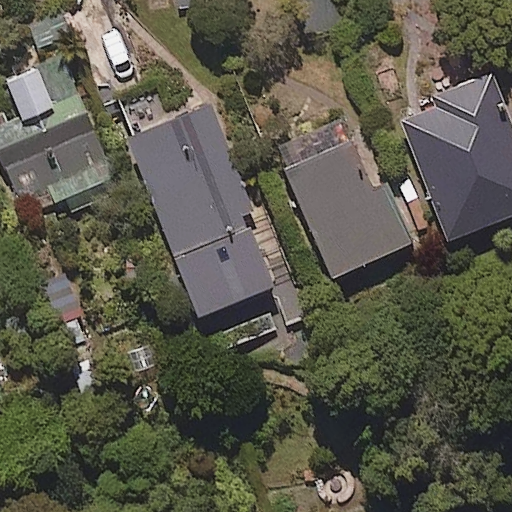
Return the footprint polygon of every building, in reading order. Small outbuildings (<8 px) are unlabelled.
[(110,170),(62,48),(5,70),(22,112),(0,120),(0,157),(19,206),(110,170)] [(511,206),(511,117),(492,63),(397,98),(447,231),(511,206)] [(173,109),(162,81),(118,97),(184,269),(245,246),(233,216),(254,208),(210,94),(173,109)] [(374,179),(353,130),(284,158),(329,266),(412,232),(388,174),(374,179)] [(89,328),(67,267),(41,277),(64,338),(89,328)] [(24,417),(41,455),(72,441),(55,403),(24,417)]
